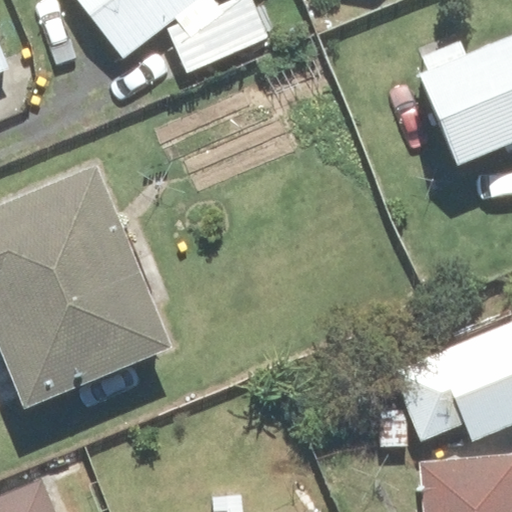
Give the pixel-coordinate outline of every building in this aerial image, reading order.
[(66,0),(119,66),(203,0),(66,0)] [(247,0),(243,0),(164,33),(182,77),(265,43),(247,0)] [(511,44),(412,86),(449,175),(511,148),(511,44)] [(166,358),(91,170),(0,205),(0,378),(16,417),(166,358)] [(511,321),(383,375),(412,446),(460,426),(467,444),(511,425),(511,321)] [(511,511),(511,454),(414,462),(417,511),(511,511)] [(58,511),(44,478),(0,496),(0,511),(58,511)]
